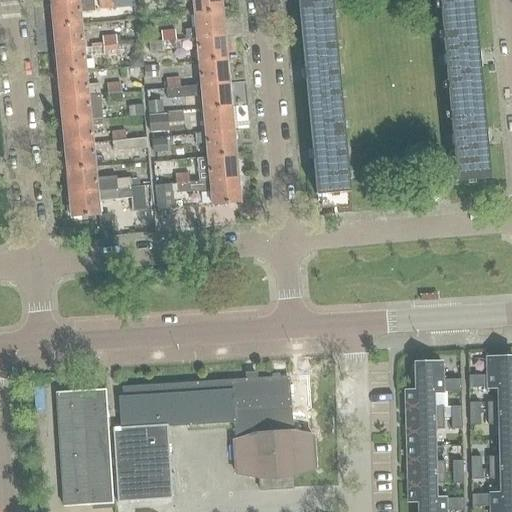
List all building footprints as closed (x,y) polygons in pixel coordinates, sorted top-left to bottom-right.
[(77,1),(50,4),(52,27),(80,25),(79,14),(94,12),(93,0),(77,2),(77,1)] [(111,0),(98,0),(100,9),(113,8),(111,0)] [(220,0),(157,0),(158,5),(192,2),(193,15),(221,12),(220,0)] [(297,0),(301,33),(332,30),(329,0),(297,0)] [(439,0),(441,20),(472,17),(470,0),(439,0)] [(221,12),(193,15),(195,29),(184,30),(185,38),(195,37),(195,38),(224,36),(222,23),(222,17),(221,12)] [(472,17),(441,20),(444,55),(443,55),(444,66),(445,65),(449,100),(480,97),(477,61),(480,61),(479,52),(476,53),(472,17)] [(80,25),(52,27),(55,51),(82,49),(80,25)] [(174,29),(160,30),(161,40),(175,39),(174,29)] [(332,30),(301,33),(304,69),(300,69),(301,78),(305,77),(309,113),(340,110),(336,75),(337,75),(336,64),(335,64),(332,30)] [(101,36),(102,47),(116,45),(115,35),(101,36)] [(196,46),(198,63),(226,61),(224,36),(195,38),(196,46)] [(175,39),(161,40),(161,42),(162,50),(196,46),(195,38),(195,37),(185,38),(175,39)] [(161,42),(148,43),(149,52),(162,51),(162,50),(161,42)] [(116,45),(102,47),(103,57),(117,55),(116,45)] [(82,49),(55,51),(57,75),(84,73),(82,49)] [(133,56),(129,61),(130,70),(143,68),(141,55),(133,56)] [(226,61),(198,63),(200,85),(200,86),(228,84),(226,61)] [(159,67),(144,67),(144,79),(159,79),(159,67)] [(84,73),(57,75),(59,99),(100,95),(99,85),(85,86),(84,73)] [(165,78),(166,88),(179,87),(178,77),(165,78)] [(106,84),(107,95),(120,93),(119,83),(106,84)] [(201,96),(202,110),(230,108),(228,84),(200,86),(200,85),(179,87),(166,88),(167,99),(201,96)] [(120,93),(107,95),(108,104),(121,103),(120,93)] [(100,95),(59,99),(61,123),(89,120),(89,121),(102,119),(100,95)] [(480,97),(449,100),(452,135),(451,135),(452,146),(453,146),(456,180),(455,180),(455,181),(489,178),(489,177),(487,177),(484,142),(488,141),(487,133),(483,133),(480,97)] [(162,113),(162,101),(147,102),(147,114),(162,113)] [(143,105),(128,106),(129,118),(144,116),(143,105)] [(202,110),(205,134),(233,132),(230,108),(202,110)] [(340,110),(309,113),(312,149),(308,149),(309,158),(313,158),(316,193),(315,193),(315,194),(348,191),(348,190),(347,190),(344,156),(345,155),(344,145),(343,145),(340,110)] [(161,116),(149,117),(150,134),(162,133),(161,116)] [(89,120),(61,123),(64,147),(91,144),(89,121),(89,120)] [(111,142),(125,141),(125,140),(124,131),(110,133),(111,142)] [(205,134),(196,135),(197,146),(206,145),(207,157),(235,155),(233,132),(205,134)] [(125,141),(111,142),(112,151),(145,148),(144,138),(125,140),(125,141)] [(152,153),(168,152),(166,139),(150,141),(152,153)] [(91,144),(64,147),(66,169),(93,167),(91,144)] [(207,157),(209,181),(237,179),(235,155),(207,157)] [(66,169),(68,193),(95,191),(96,192),(117,190),(116,180),(116,178),(94,179),(93,167),(66,169)] [(174,174),(175,184),(188,183),(187,173),(174,174)] [(129,179),(116,180),(117,190),(130,189),(129,181),(129,179)] [(210,190),(211,205),(239,203),(237,179),(209,181),(188,183),(175,184),(176,194),(189,192),(210,190)] [(139,180),(129,181),(130,189),(139,188),(139,180)] [(174,209),(172,185),(154,186),(156,210),(174,209)] [(139,188),(130,189),(131,198),(132,212),(134,212),(143,211),(145,211),(143,188),(139,188)] [(68,193),(71,218),(98,215),(97,201),(131,198),(130,189),(117,190),(96,192),(95,191),(68,193)] [(110,220),(98,221),(100,238),(111,237),(110,220)] [(497,388),(497,387),(511,386),(511,358),(507,358),(502,358),(486,359),(486,376),(468,376),(468,389),(497,388)] [(414,391),(414,392),(432,392),(432,393),(460,392),(460,380),(442,380),(441,363),(425,364),(420,364),(414,364),(414,391)] [(119,428),(110,428),(115,503),(170,499),(170,496),(165,426),(232,421),(233,428),(234,441),(232,441),(234,475),(260,478),(260,490),(291,488),(290,476),(314,469),(312,436),(311,436),(309,410),(311,410),(309,377),(288,378),(255,380),(255,374),(246,375),(247,380),(162,386),(154,387),(122,389),(123,398),(117,398),(119,428)] [(511,386),(497,387),(497,388),(497,403),(487,403),(487,414),(511,413),(511,386)] [(56,393),(64,506),(112,503),(103,390),(56,393)] [(414,392),(414,391),(404,391),(405,420),(443,419),(443,407),(432,408),(432,393),(432,392),(414,392)] [(469,403),(469,415),(479,414),(479,403),(469,403)] [(450,407),(451,418),(461,418),(461,407),(450,407)] [(498,441),(511,440),(511,413),(487,414),(487,425),(497,425),(498,441)] [(469,415),(469,426),(480,426),(479,414),(469,415)] [(451,418),(451,430),(461,429),(461,418),(451,418)] [(406,447),(433,446),(433,430),(443,430),(443,419),(405,420),(406,447)] [(511,440),(498,441),(498,457),(488,457),(488,469),(511,467),(511,440)] [(433,446),(406,447),(406,474),(444,473),(444,462),(434,462),(433,446)] [(470,458),(470,469),(481,469),(480,457),(470,458)] [(452,462),(452,473),(462,473),(462,461),(452,462)] [(511,467),(488,469),(488,480),(499,479),(499,494),(499,495),(511,495),(511,467)] [(470,469),(471,480),(481,480),(481,469),(470,469)] [(444,473),(406,474),(407,502),(417,502),(417,501),(435,500),(435,499),(434,485),(445,484),(444,473)] [(452,473),(452,484),(462,484),(462,473),(452,473)] [(511,511),(511,495),(499,495),(499,494),(471,495),(471,507),(489,507),(489,511),(511,511)] [(435,499),(435,500),(417,501),(417,502),(417,511),(444,511),(445,511),(463,511),(463,499),(435,499)]
